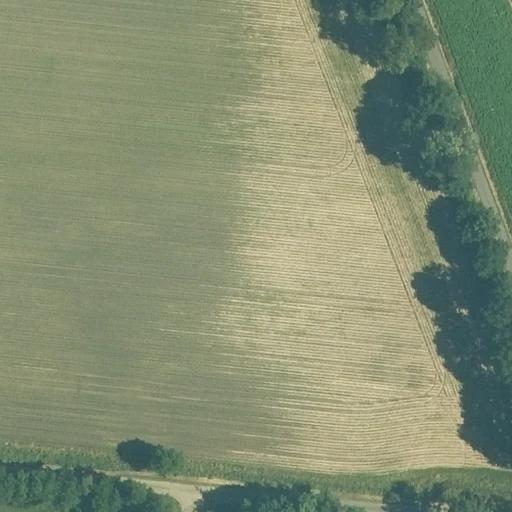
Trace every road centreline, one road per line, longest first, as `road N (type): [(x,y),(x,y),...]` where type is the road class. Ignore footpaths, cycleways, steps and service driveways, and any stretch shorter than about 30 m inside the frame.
road 1 (residential): [(511,272),(411,0)]
road 2 (residential): [(195,495),(0,468)]
road 3 (unclassified): [(375,511),(195,495)]
